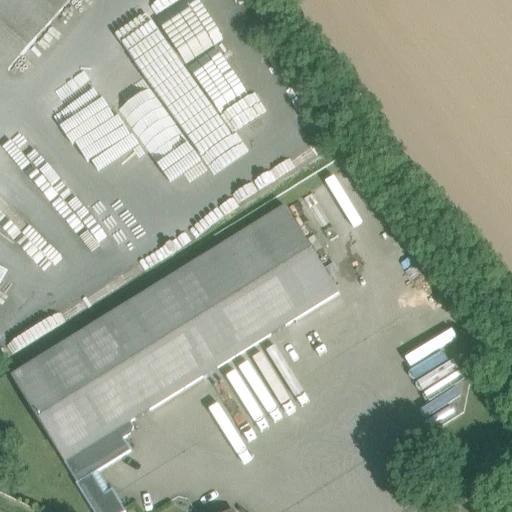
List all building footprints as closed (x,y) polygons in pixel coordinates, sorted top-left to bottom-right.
[(0,0),(0,64),(8,72),(72,0),(0,0)] [(163,112),(136,66),(53,116),(75,152),(128,121),(167,187),(180,180),(271,126),(253,95),(254,94),(197,0),(187,0),(156,19),(199,90),(163,112)] [(328,184),(311,192),(329,230),(346,222),(328,184)] [(285,209),(12,378),(65,464),(65,465),(131,424),(338,295),(285,209)] [(110,492),(98,473),(131,452),(124,440),(131,436),(134,429),(131,424),(65,465),(65,464),(77,484),(76,485),(92,511),(125,511),(112,491),(110,492)]
